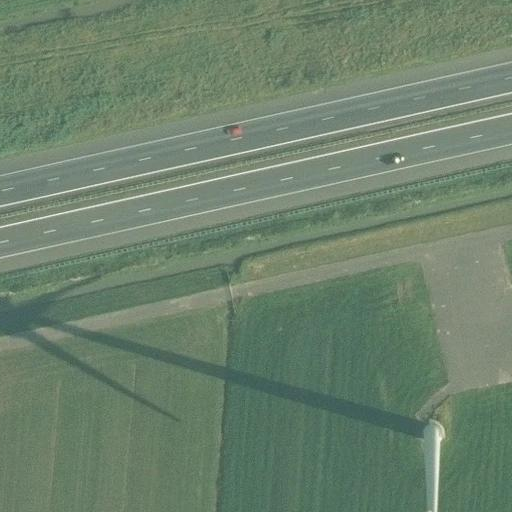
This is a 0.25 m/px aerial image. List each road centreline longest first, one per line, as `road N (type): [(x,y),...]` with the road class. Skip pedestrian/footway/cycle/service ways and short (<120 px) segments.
road 1 (motorway): [(0,242),(511,128)]
road 2 (motorway): [(511,77),(0,191)]
